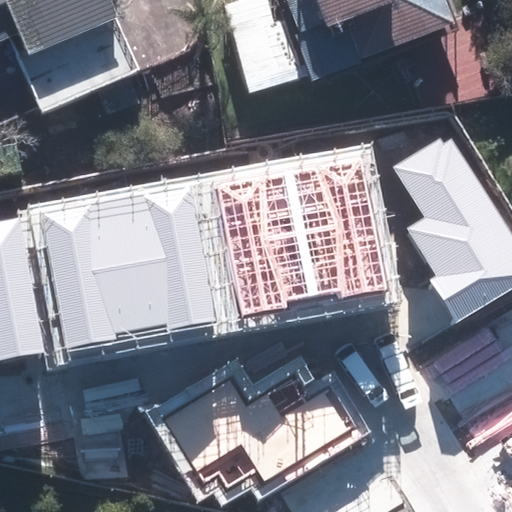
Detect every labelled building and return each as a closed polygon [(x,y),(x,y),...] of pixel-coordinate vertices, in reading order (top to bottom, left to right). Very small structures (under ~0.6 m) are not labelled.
[(0,0),(0,30),(23,27),(45,100),(50,99),(144,51),(125,0),(0,0)] [(292,82),(266,0),(222,0),(211,4),(240,98),(292,82)] [(320,0),(329,19),(350,10),(366,47),(458,8),(454,0),(320,0)] [(101,409),(211,412),(216,272),(166,174),(59,227),(104,317),(103,348),(70,347),(68,397),(101,398),(101,409)] [(317,339),(374,472),(423,452),(441,495),(510,466),(491,422),(511,413),(511,265),(509,258),(317,339)]
